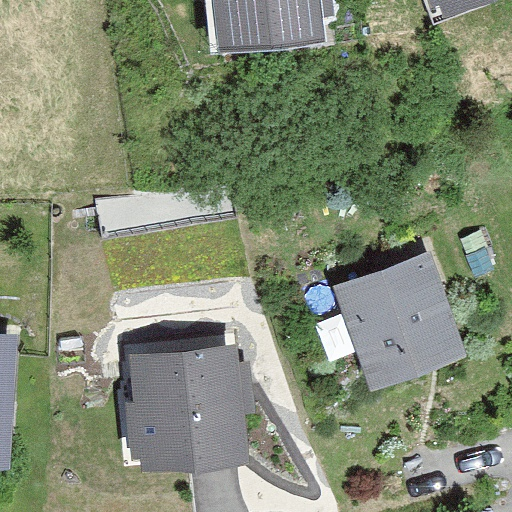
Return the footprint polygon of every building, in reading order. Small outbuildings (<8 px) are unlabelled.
[(231,0),(231,3),(258,0),(266,0),(270,26),(308,21),(306,4),(327,1),(326,0),(231,0)] [(346,285),(373,358),(450,331),(423,257),(346,285)] [(0,475),(8,336),(0,335),(0,475)] [(185,438),(186,452),(238,446),(228,347),(141,356),(146,404),(137,405),(141,442),(185,438)] [(194,453),(195,511),(323,511),(322,474),(269,476),(268,451),(194,453)]
